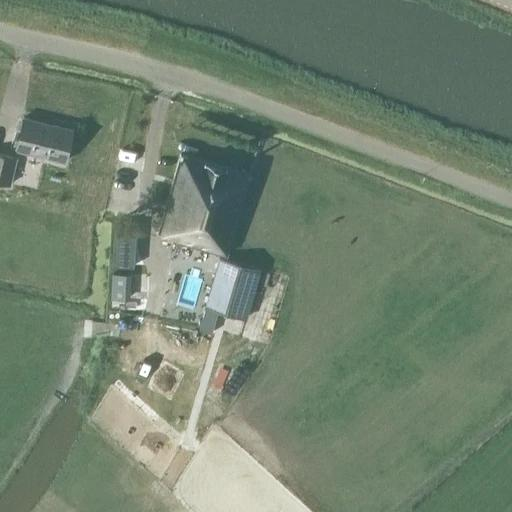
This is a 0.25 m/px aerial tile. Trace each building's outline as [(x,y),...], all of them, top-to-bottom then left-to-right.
[(15,151),(64,163),(71,130),(23,118),(15,151)] [(159,147),(158,166),(167,166),(168,147),(159,147)] [(0,182),(11,185),(17,158),(0,153),(0,182)] [(248,175),(180,155),(158,233),(177,239),(176,241),(225,255),(248,175)] [(114,238),(135,239),(135,225),(115,224),(114,238)] [(219,256),(204,307),(246,319),(261,268),(219,256)]
